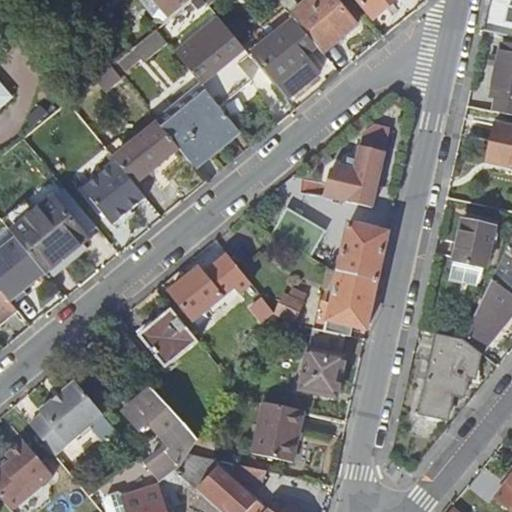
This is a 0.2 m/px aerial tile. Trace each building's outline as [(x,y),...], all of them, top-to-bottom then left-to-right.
[(166,14),(154,0),(139,0),(139,1),(154,18),(169,18),(166,14)] [(154,0),(166,14),(169,18),(192,0),(154,0)] [(302,0),(307,5),(292,17),(310,39),(319,50),(324,56),(358,28),(335,0),(302,0)] [(359,0),(376,20),(401,0),(359,0)] [(310,39),(292,17),(286,10),(264,28),(273,38),(268,42),(254,54),(292,100),(320,77),(307,60),(298,49),(310,39)] [(207,32),(238,70),(252,58),(222,20),(207,32)] [(273,38),(264,28),(259,32),(268,42),(273,38)] [(207,32),(177,57),(205,90),(209,96),(222,111),(251,86),(238,70),(207,32)] [(155,37),(139,49),(149,61),(165,49),(155,37)] [(298,49),(307,60),(319,50),(310,39),(298,49)] [(498,99),(495,113),(511,117),(511,49),(503,47),(500,58),(498,70),(491,98),(498,99)] [(498,70),(500,58),(493,56),(490,67),(498,70)] [(209,96),(205,90),(161,126),(181,149),(197,169),(240,133),(222,111),(209,96)] [(181,149),(159,124),(115,161),(128,176),(138,187),(181,149)] [(511,130),(496,126),(488,158),(511,162),(511,163),(511,168),(511,167),(511,130)] [(331,173),(325,200),(373,211),(377,194),(379,184),(386,156),(361,150),(358,164),(352,163),(351,163),(350,163),(350,164),(349,164),(348,165),(347,171),(338,169),(331,173)] [(511,163),(511,162),(488,158),(487,163),(511,168),(511,163)] [(138,187),(128,176),(114,188),(123,199),(138,187)] [(138,187),(123,199),(114,206),(109,199),(101,206),(106,213),(104,215),(118,232),(135,217),(132,214),(148,201),(138,187)] [(99,229),(68,191),(56,200),(55,199),(13,234),(47,275),(89,240),(87,239),(99,229)] [(497,227),(465,220),(455,264),(485,271),(486,266),(489,267),(497,227)] [(339,275),(379,283),(390,235),(349,227),(339,275)] [(511,242),(465,341),(482,356),(511,318),(511,242)] [(485,271),(455,264),(451,282),(479,289),(484,278),(485,271)] [(199,270),(171,293),(195,322),(223,299),(227,304),(240,294),(217,265),(204,276),(199,270)] [(352,330),(368,333),(379,283),(339,275),(326,334),(335,336),(347,338),(350,339),(352,330)] [(20,314),(4,294),(0,297),(0,325),(2,328),(20,314)] [(277,315),(276,315),(272,321),(280,323),(282,319),(296,325),(305,306),(286,297),(277,315)] [(200,343),(173,311),(140,338),(167,370),(200,343)] [(326,334),(315,331),(301,392),(320,396),(322,390),(339,394),(347,359),(342,358),(347,338),(335,336),(326,334)] [(465,341),(440,336),(422,416),(448,422),(454,397),(465,399),(470,380),(476,381),(482,356),(465,341)] [(31,426),(56,456),(105,416),(76,382),(63,393),(65,395),(55,403),(54,401),(40,412),(43,416),(31,426)] [(199,442),(155,390),(128,413),(144,433),(153,426),(171,448),(167,454),(148,469),(161,485),(184,466),(199,442)] [(322,390),(320,396),(337,400),(339,394),(322,390)] [(63,393),(54,401),(55,403),(65,395),(63,393)] [(308,414),(268,405),(257,456),(297,465),(308,414)] [(2,467),(0,467),(0,496),(12,511),(13,511),(54,479),(25,442),(6,458),(9,461),(11,463),(4,469),(2,467)] [(260,489),(264,473),(190,457),(179,475),(219,511),(289,511),(287,509),(284,511),(279,511),(275,508),(271,511),(267,511),(231,479),(233,476),(260,489)] [(9,461),(2,467),(4,469),(11,463),(9,461)] [(511,473),(494,495),(511,509),(511,473)] [(169,511),(162,488),(123,500),(121,494),(108,499),(106,504),(108,511),(169,511)]
